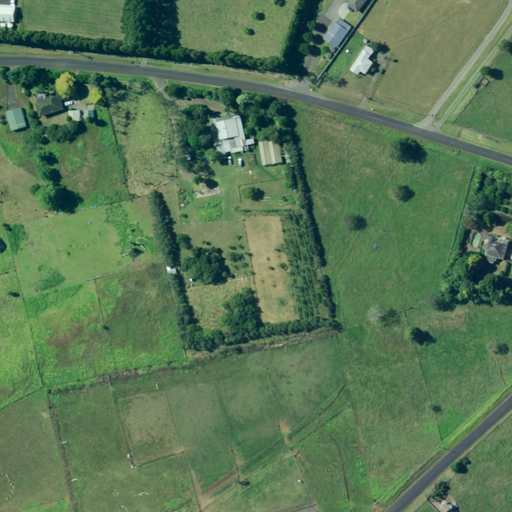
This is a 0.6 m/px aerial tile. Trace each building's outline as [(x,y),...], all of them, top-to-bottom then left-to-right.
[(366,0),(350,0),(348,3),(347,4),(357,12),(358,12),(358,11),(366,0)] [(19,6),(16,6),(0,5),(0,6),(0,9),(0,20),(5,21),(16,22),(17,22),(19,6)] [(345,36),(351,27),(339,18),(336,22),(324,38),(337,47),(345,36)] [(371,55),(375,50),(367,45),(364,50),(363,50),(351,69),(359,74),(361,72),(361,71),(366,74),(374,62),(371,61),(371,60),(369,59),(371,55)] [(40,117),(64,109),(61,100),(64,99),(62,90),(53,93),(44,96),(45,99),(37,101),(35,102),(40,117)] [(27,127),(21,108),(7,113),(13,131),(27,127)] [(69,111),(69,122),(80,121),(79,110),(69,111)] [(96,120),(95,110),(87,110),(88,120),(96,120)] [(231,153),(243,150),(242,146),(246,145),(240,114),(231,112),(216,115),(218,122),(217,122),(220,140),(221,140),(222,142),(220,145),(217,145),(219,156),(225,154),(225,152),(231,151),(231,153)] [(193,189),(194,198),(219,194),(216,178),(199,181),(201,188),(193,189)] [(507,251),(509,241),(504,239),(505,237),(502,236),(501,238),(498,237),(497,239),(491,237),(490,240),(489,244),(485,243),(485,246),(484,250),(487,251),(486,255),(490,256),(489,262),(494,264),(495,260),(496,261),(497,261),(497,258),(501,259),(504,259),(504,260),(505,257),(506,255),(507,251)] [(446,497),(440,502),(447,511),(457,511),(458,511),(446,497)]
